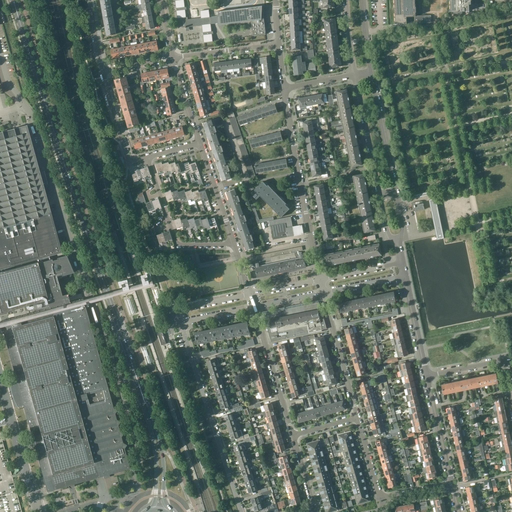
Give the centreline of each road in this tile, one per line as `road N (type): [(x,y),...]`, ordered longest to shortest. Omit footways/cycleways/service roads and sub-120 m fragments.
road 1 (primary): [(139,385),(13,0)]
road 2 (unclassified): [(25,105),(117,378),(139,385)]
road 3 (residential): [(240,511),(183,322)]
road 4 (residential): [(321,279),(284,89)]
road 5 (residential): [(294,436),(256,306)]
road 6 (residential): [(358,419),(324,292)]
road 7 (tertiary): [(396,192),(372,71)]
road 8 (residential): [(355,75),(379,196)]
road 9 (primary): [(173,511),(144,398)]
